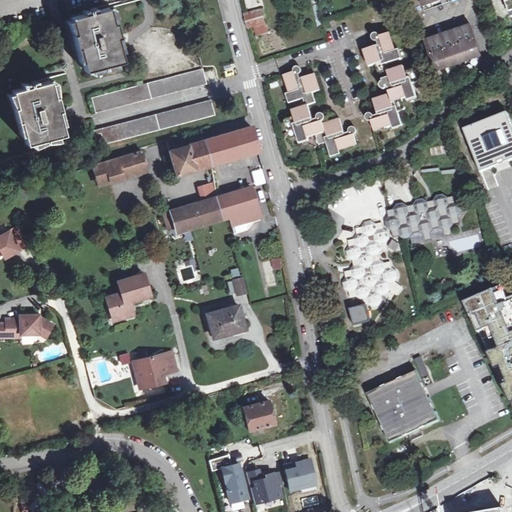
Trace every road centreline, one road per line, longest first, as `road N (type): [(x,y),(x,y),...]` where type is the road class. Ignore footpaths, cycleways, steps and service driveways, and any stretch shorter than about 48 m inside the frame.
road 1 (residential): [(0,310),(46,296),(61,303),(98,410),(312,360)]
road 2 (residential): [(281,195),(387,160),(424,137),(511,53)]
road 3 (residential): [(0,465),(132,447),(156,456),(195,511)]
road 4 (unclassified): [(230,0),(281,195)]
road 5 (unclassified): [(281,195),(312,360)]
road 6 (unclassified): [(312,360),(348,511)]
road 7 (tertiary): [(405,511),(511,452)]
